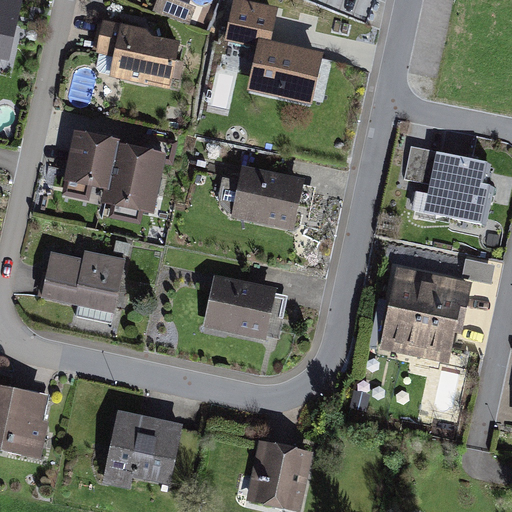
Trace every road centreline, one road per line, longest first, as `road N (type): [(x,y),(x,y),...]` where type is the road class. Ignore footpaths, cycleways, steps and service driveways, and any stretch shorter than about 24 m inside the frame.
road 1 (unclassified): [(0,345),(245,398),(280,400),(314,381),(334,348),(386,105)]
road 2 (residential): [(65,0),(0,307)]
road 3 (unclassified): [(511,284),(478,442)]
road 4 (unclassified): [(386,105),(511,131)]
